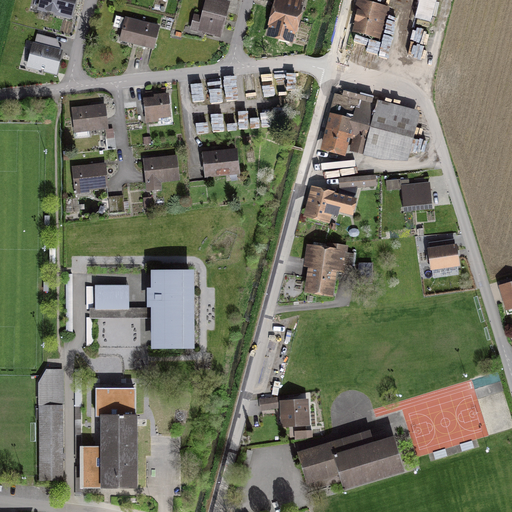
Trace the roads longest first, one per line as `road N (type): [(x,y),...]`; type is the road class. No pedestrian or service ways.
road 1 (tertiary): [(332,70),(217,511)]
road 2 (residential): [(509,369),(436,124),(417,94),(332,70)]
road 3 (residential): [(231,68),(63,88)]
